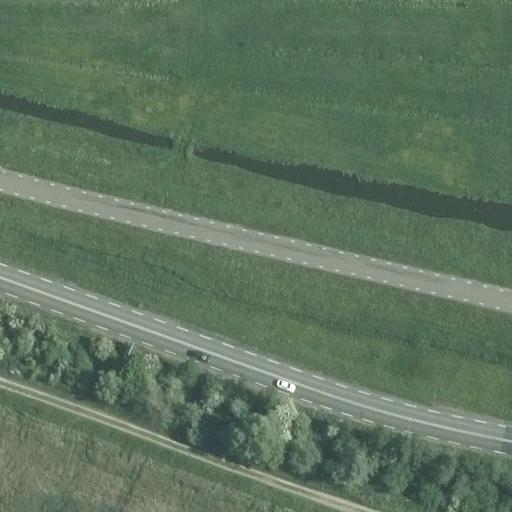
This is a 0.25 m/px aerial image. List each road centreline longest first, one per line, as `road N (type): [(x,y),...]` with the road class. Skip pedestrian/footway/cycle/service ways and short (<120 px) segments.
road 1 (primary): [(511,446),(461,439),(0,276)]
road 2 (tertiary): [(511,303),(0,185)]
road 3 (track): [(0,70),(190,121),(172,172),(0,160)]
